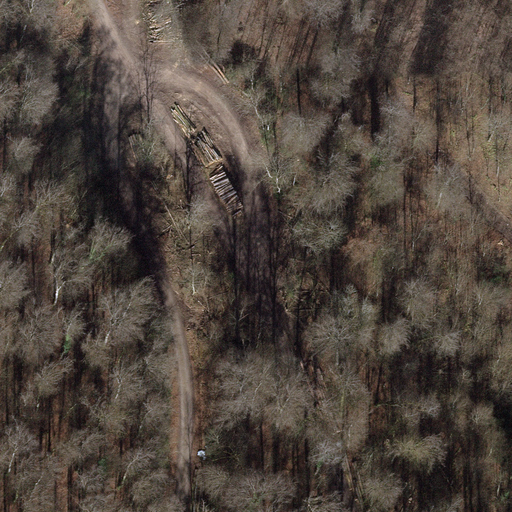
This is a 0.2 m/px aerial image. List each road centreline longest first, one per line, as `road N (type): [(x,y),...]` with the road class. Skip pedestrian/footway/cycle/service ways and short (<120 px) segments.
road 1 (track): [(237,263),(238,159),(229,115),(201,77),(166,62),(126,67),(101,102),(98,140),(154,264),(180,354),(179,511)]
road 2 (track): [(342,511),(289,368),(97,0)]
